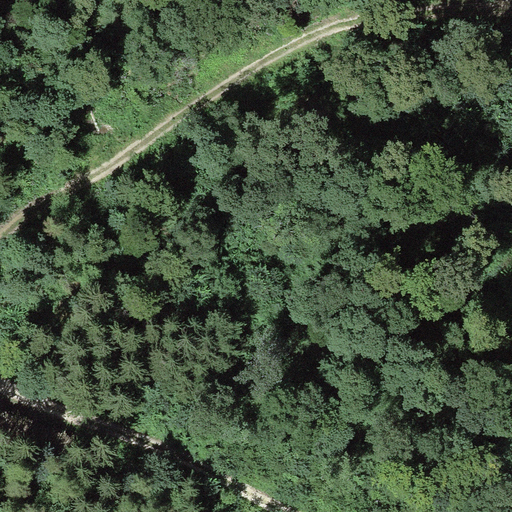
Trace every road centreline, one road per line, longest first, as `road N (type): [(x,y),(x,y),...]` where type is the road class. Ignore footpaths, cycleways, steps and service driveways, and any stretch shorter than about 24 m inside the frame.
road 1 (track): [(0,241),(272,55),(369,21),(511,12)]
road 2 (track): [(0,383),(281,511)]
